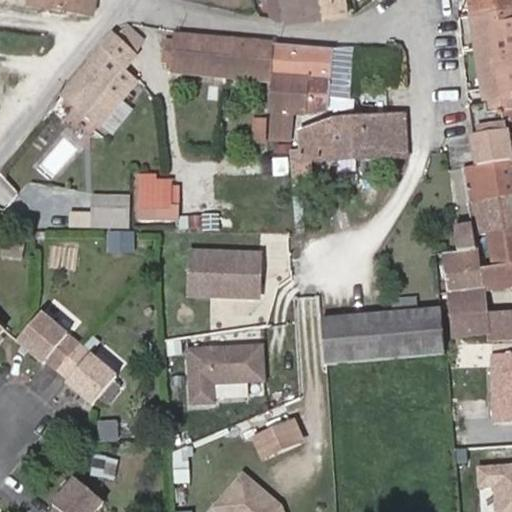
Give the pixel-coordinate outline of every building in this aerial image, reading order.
[(69,7),(92,12),(94,0),(30,0),(30,2),(51,7),(51,4),(69,7)] [(266,0),(268,18),(284,19),(281,0),(266,0)] [(281,0),(284,19),(284,21),(347,14),(345,0),(281,0)] [(511,0),(469,0),(472,15),(511,7),(511,0)] [(486,113),(511,110),(511,7),(472,15),(485,105),(486,110),(486,113)] [(114,34),(62,97),(86,117),(101,129),(130,94),(126,82),(129,77),(121,70),(135,53),(133,51),(141,41),(126,28),(117,37),(114,34)] [(271,83),(273,45),(273,42),(175,32),(174,41),(166,40),(163,63),(167,64),(167,68),(172,69),(172,73),(271,83)] [(333,51),(273,45),(271,83),(269,110),(272,110),(271,138),(289,140),(293,113),(303,114),(327,110),(333,51)] [(470,108),(472,128),(487,126),(490,137),(507,135),(511,133),(511,110),(486,113),(486,110),(485,105),(470,108)] [(405,147),(403,115),(333,119),(298,131),(300,153),(292,153),(290,153),(291,167),(310,166),(341,163),(340,151),(405,147)] [(252,122),(251,144),(261,145),(262,122),(252,122)] [(511,160),(507,135),(490,137),(487,126),(472,128),(471,128),(476,166),(511,160)] [(405,158),(405,147),(340,151),(341,163),(405,158)] [(455,229),(458,254),(477,251),(474,237),(492,234),(487,201),(511,196),(511,170),(511,160),(476,166),(463,168),(473,226),(455,229)] [(291,172),(292,185),(312,184),(310,166),(291,167),(291,172)] [(137,181),(137,219),(173,220),(174,189),(168,189),(168,181),(137,181)] [(511,196),(487,201),(492,234),(511,229),(511,196)] [(127,199),(95,199),(95,214),(95,219),(127,219),(127,199)] [(95,214),(75,214),(74,229),(126,230),(127,219),(95,219),(95,214)] [(177,229),(202,228),(201,215),(176,216),(177,229)] [(458,254),(447,255),(454,338),(488,335),(487,315),(485,291),(511,286),(511,229),(492,234),(474,237),(477,251),(458,254)] [(189,292),(258,295),(259,252),(190,250),(189,292)] [(392,314),(428,311),(427,297),(392,300),(391,300),(392,314)] [(54,300),(47,309),(69,325),(75,316),(54,300)] [(392,314),(321,321),(325,365),(328,365),(445,354),(441,310),(428,311),(392,314)] [(511,313),(487,315),(488,335),(488,340),(511,339),(511,313)] [(41,314),(30,327),(17,341),(31,354),(43,363),(46,360),(57,370),(69,380),(66,383),(91,406),(115,378),(78,346),(41,314)] [(263,343),(189,347),(192,401),(219,400),(218,384),(265,382),(263,343)] [(493,422),(511,421),(511,355),(490,356),(493,422)] [(292,423),(256,438),(263,457),(300,441),(292,423)] [(511,511),(511,464),(477,468),(479,487),(494,486),(496,511),(511,511)] [(243,476),(216,507),(222,511),(280,511),(279,507),(243,476)] [(96,511),(103,503),(75,480),(54,505),(57,508),(53,511),(96,511)]
